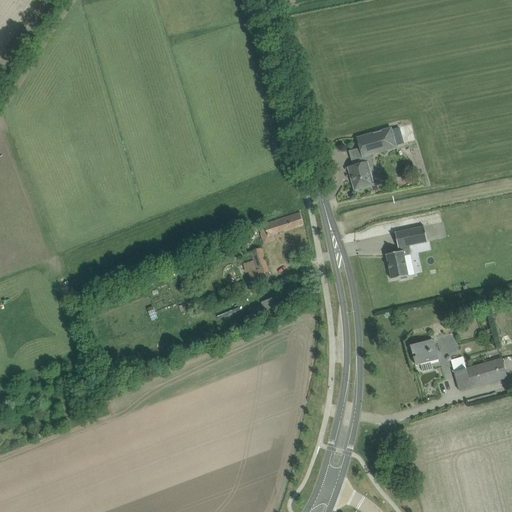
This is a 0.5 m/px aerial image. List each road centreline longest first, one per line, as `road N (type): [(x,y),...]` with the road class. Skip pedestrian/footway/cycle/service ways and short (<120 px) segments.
road 1 (tertiary): [(337,251),(266,0)]
road 2 (tertiary): [(339,489),(361,378),(355,301),(337,251)]
road 3 (tertiary): [(337,251),(346,378),(322,481)]
